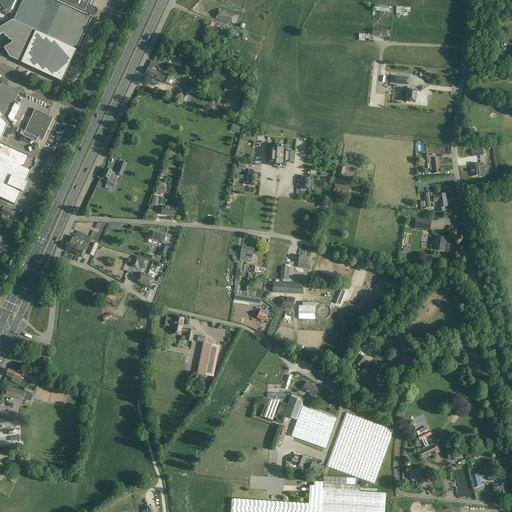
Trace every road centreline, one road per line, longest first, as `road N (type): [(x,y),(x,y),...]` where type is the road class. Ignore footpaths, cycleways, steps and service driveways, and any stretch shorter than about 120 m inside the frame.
road 1 (unclassified): [(511,506),(401,493),(396,426),(341,399),(258,334),(150,302)]
road 2 (unclassified): [(475,275),(382,265),(271,234),(73,215)]
road 3 (primary): [(12,329),(163,0)]
road 4 (primary): [(151,0),(1,324)]
road 5 (unclassified): [(475,275),(454,144),(468,0)]
road 6 (unclassified): [(73,215),(172,0)]
road 7 (unclassified): [(163,511),(139,407),(150,302)]
road 8 (unclassified): [(0,277),(80,109)]
road 9 (unclassified): [(511,414),(475,275)]
road 10 (unclassified): [(80,109),(131,0)]
